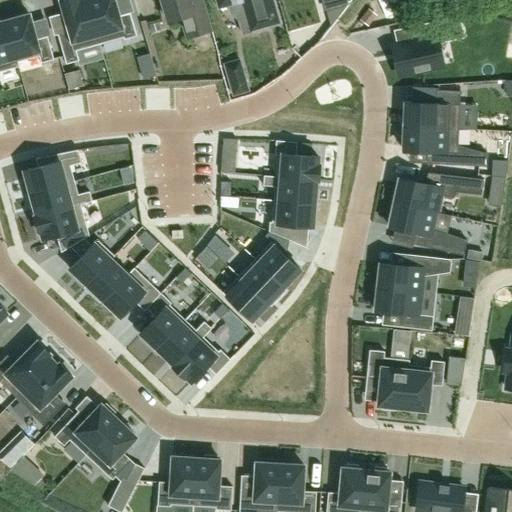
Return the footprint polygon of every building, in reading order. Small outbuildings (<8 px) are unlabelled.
[(69,30),(57,33),(66,64),(79,60),(76,51),(100,44),(87,0),(79,0),(78,0),(61,0),(60,0),(64,13),(69,30)] [(114,0),(87,0),(100,44),(123,37),(124,39),(137,36),(130,12),(119,16),(114,0)] [(180,17),(183,27),(186,38),(194,36),(211,31),(201,0),(160,0),(167,21),(180,17)] [(242,35),(251,32),(280,24),(273,0),(215,0),(218,8),(228,5),(230,14),(237,18),(242,35)] [(374,28),(382,14),(371,8),(364,22),(374,28)] [(29,14),(6,21),(17,62),(39,56),(41,63),(54,59),(47,36),(36,39),(29,14)] [(0,71),(18,67),(17,62),(6,21),(0,22),(0,71)] [(412,27),(415,40),(397,44),(393,45),(399,75),(442,66),(437,44),(437,42),(445,41),(441,21),(412,27)] [(302,50),(308,56),(331,30),(325,25),(302,50)] [(304,69),(301,46),(280,49),(283,72),(304,69)] [(241,61),(226,65),(234,96),(250,92),(241,61)] [(153,67),(141,70),(144,79),(156,76),(153,67)] [(65,75),(69,90),(83,86),(79,71),(65,75)] [(458,129),(460,91),(436,89),(435,104),(406,102),(404,126),(458,129)] [(487,150),(457,148),(458,129),(404,126),(403,150),(409,150),(426,151),(425,163),(486,166),(487,150)] [(223,153),(236,154),(237,140),(224,139),(223,153)] [(317,164),(318,156),(296,155),(297,142),(276,140),(275,154),(277,155),(276,176),(316,180),(318,181),(319,164),(317,164)] [(28,195),(30,194),(74,182),(70,165),(81,162),(78,150),(40,157),(43,166),(24,171),(26,178),(24,179),(28,195)] [(508,162),(493,161),(492,176),(505,177),(508,162)] [(129,169),(120,171),(124,186),(133,184),(129,169)] [(454,197),(455,190),(480,195),(483,181),(428,170),(425,183),(399,178),(394,202),(438,211),(441,194),(454,197)] [(314,204),(314,203),(316,180),(276,176),(264,175),(263,186),(275,187),(274,200),(314,204)] [(489,190),(502,192),(504,178),(491,176),(489,190)] [(231,195),(231,182),(221,181),(221,195),(231,195)] [(81,204),(92,201),(89,191),(78,194),(74,182),(30,194),(36,215),(36,216),(80,204),(81,204)] [(239,197),(221,196),(221,206),(238,207),(239,197)] [(315,219),(316,203),(314,203),(314,204),(274,200),(272,222),(269,222),(269,231),(289,240),(290,225),(308,226),(312,227),(313,219),(315,219)] [(438,211),(394,202),(389,227),(414,232),(412,244),(463,254),(467,237),(434,230),(438,211)] [(84,238),(89,235),(81,204),(80,204),(36,216),(36,215),(34,216),(38,232),(41,231),(43,239),(56,235),(61,252),(70,247),(84,238)] [(145,231),(137,239),(150,251),(158,243),(145,231)] [(289,240),(269,231),(264,236),(271,242),(285,255),(289,240)] [(217,255),(226,245),(215,234),(206,245),(217,255)] [(69,268),(87,285),(111,259),(115,256),(97,239),(92,245),(84,238),(70,247),(80,257),(69,268)] [(285,255),(271,242),(255,258),(284,286),(300,270),(285,255)] [(206,246),(200,253),(197,256),(198,256),(209,267),(218,258),(206,246)] [(483,252),(469,249),(467,258),(482,261),(483,252)] [(378,287),(422,291),(424,272),(438,274),(449,275),(451,258),(407,254),(406,266),(390,264),(380,263),(378,287)] [(238,276),(267,304),(273,297),(276,300),(285,291),(283,288),(284,286),(255,258),(238,276)] [(92,290),(90,293),(99,302),(102,300),(103,300),(127,275),(111,259),(87,285),(92,290)] [(480,262),(465,259),(464,273),(478,274),(480,262)] [(161,293),(134,268),(127,275),(103,300),(120,317),(135,302),(144,310),(146,308),(161,293)] [(176,277),(182,283),(191,273),(185,268),(176,277)] [(251,320),(267,304),(238,276),(222,292),(251,320)] [(383,311),(401,313),(399,327),(432,330),(433,315),(420,314),(422,291),(378,287),(375,311),(383,311)] [(146,308),(156,317),(140,333),(146,338),(144,340),(156,351),(158,350),(157,349),(185,320),(169,305),(171,303),(161,293),(146,308)] [(219,318),(228,309),(222,303),(213,312),(219,318)] [(202,336),(203,337),(211,328),(204,321),(196,330),(185,320),(157,349),(158,350),(174,365),(202,336)] [(408,346),(410,332),(394,330),(393,344),(408,346)] [(191,382),(207,366),(216,374),(230,359),(220,349),(218,351),(203,337),(202,336),(174,365),(172,367),(184,378),(186,376),(191,382)] [(50,354),(37,341),(15,363),(7,354),(0,361),(0,381),(16,397),(53,360),(48,356),(50,354)] [(366,378),(380,379),(378,401),(378,405),(382,405),(382,409),(394,410),(395,407),(402,407),(407,365),(409,365),(409,360),(384,358),(384,351),(369,350),(366,378)] [(451,357),(449,374),(462,376),(465,359),(451,357)] [(53,360),(16,397),(43,424),(64,403),(54,394),(72,376),(59,363),(57,365),(53,360)] [(442,385),(444,361),(431,360),(430,367),(409,365),(407,365),(402,407),(427,410),(430,384),(442,385)] [(101,404),(98,407),(87,418),(79,410),(54,437),(64,446),(69,440),(86,455),(118,420),(112,415),(115,412),(106,403),(103,406),(101,404)] [(131,460),(122,451),(136,437),(118,420),(86,455),(112,480),(131,460)] [(20,430),(12,438),(25,451),(33,443),(20,430)] [(18,475),(30,462),(23,455),(9,470),(18,475)] [(193,506),(215,507),(215,509),(231,510),(232,486),(218,485),(220,460),(217,459),(217,456),(204,455),(204,459),(196,458),(193,506)] [(193,506),(196,458),(172,457),(170,482),(159,481),(157,506),(170,506),(170,504),(193,506)] [(240,495),(238,511),(254,511),(255,510),(277,511),(280,464),(256,462),(255,476),(254,496),(240,495)] [(120,511),(122,511),(145,469),(135,464),(127,480),(122,478),(108,506),(120,511)] [(314,511),(316,492),(302,491),(304,465),(280,464),(277,511),(291,511),(314,511)] [(362,511),(366,470),(358,469),(358,465),(345,464),(345,468),(342,467),(340,493),(328,492),(326,511),(362,511)] [(400,511),(401,499),(387,498),(389,480),(390,472),(387,472),(387,468),(374,467),(374,470),(366,470),(362,511),(400,511)] [(471,511),(472,509),(461,508),(463,492),(463,488),(420,483),(417,511),(428,511),(471,511)] [(511,511),(511,494),(490,492),(487,511),(511,511)]
